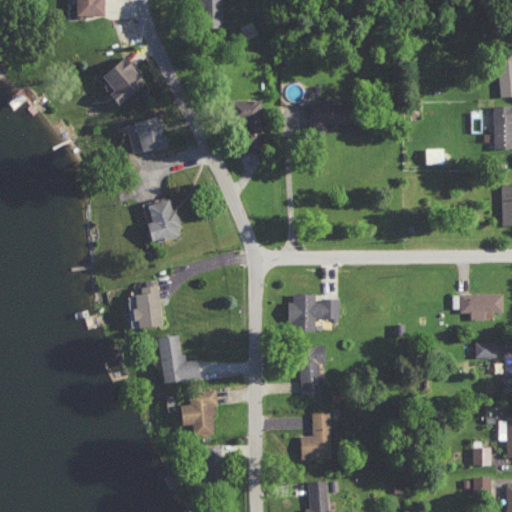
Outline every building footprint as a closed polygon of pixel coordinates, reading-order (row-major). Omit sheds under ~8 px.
[(106,13),(106,0),(77,0),(77,14),(106,13)] [(502,96),(511,94),(511,46),(497,48),(502,96)] [(112,91),(122,102),(147,79),(126,55),(104,75),(116,87),(112,91)] [(248,139),(266,138),(264,98),(246,99),(248,139)] [(309,127),(328,127),(328,121),(355,122),(355,99),(320,99),(320,103),(310,103),(309,127)] [(511,103),(493,104),(494,146),(511,145),(511,103)] [(143,149),(167,143),(160,113),(136,120),(143,149)] [(427,162),(445,162),(445,146),(427,146),(427,162)] [(503,223),(511,222),(511,183),(502,183),(503,223)] [(148,203),(153,220),(148,221),(153,240),(180,233),(178,225),(180,224),(172,196),(148,203)] [(134,292),(139,326),(164,323),(159,283),(142,285),(142,291),(134,292)] [(340,296),(318,296),(318,292),(294,291),(294,299),(289,299),(289,319),(299,319),(299,329),(315,329),(316,316),(339,316),(340,296)] [(453,293),(453,309),(470,309),(471,317),(493,317),(493,310),(504,310),(503,291),(453,293)] [(164,381),(202,376),(199,357),(184,359),(181,332),(159,335),(164,381)] [(496,355),(496,340),(476,340),(476,356),(496,355)] [(321,391),(320,361),(327,361),(326,345),(300,346),(302,392),(321,391)] [(217,431),(215,389),(190,390),(191,402),(182,403),(183,423),(193,422),(194,433),(217,431)] [(302,457),(332,456),(331,410),(312,411),(313,434),(301,434),(302,457)] [(506,439),(506,455),(511,455),(511,413),(506,413),(506,419),(498,418),(498,439),(506,439)] [(491,475),(473,475),(472,495),(491,495),(491,475)] [(329,511),(328,478),(308,479),(310,507),(307,507),(306,511),(329,511)]
